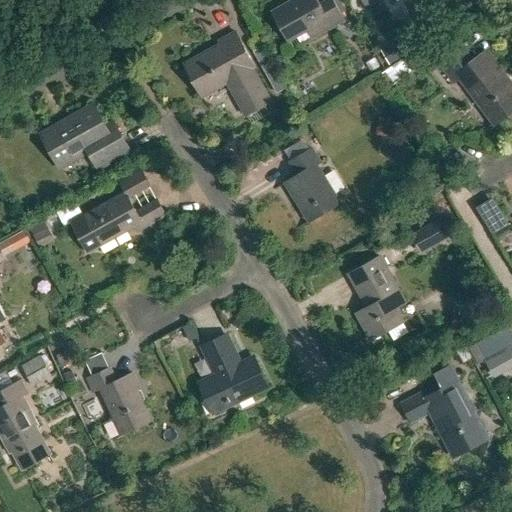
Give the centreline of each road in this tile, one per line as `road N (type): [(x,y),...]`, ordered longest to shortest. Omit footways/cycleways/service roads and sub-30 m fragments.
road 1 (residential): [(375,511),(375,479),(354,435),(251,263)]
road 2 (track): [(164,0),(0,90)]
road 3 (residential): [(251,263),(165,118)]
road 4 (residential): [(122,284),(139,310),(158,314),(251,263)]
